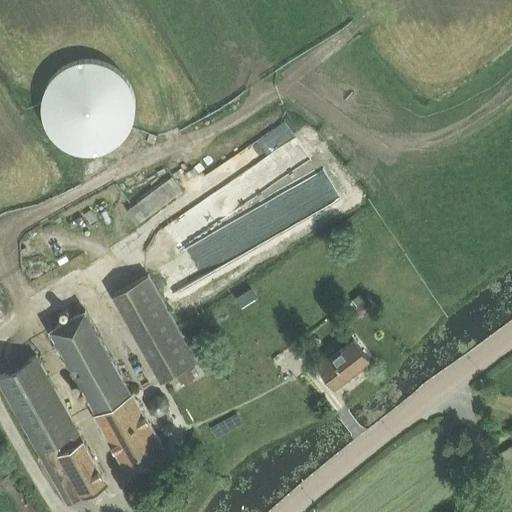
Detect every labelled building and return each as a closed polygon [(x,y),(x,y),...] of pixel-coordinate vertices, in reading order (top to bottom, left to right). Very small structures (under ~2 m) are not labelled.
[(70,147),(85,151),(98,151),(116,143),(128,130),(135,112),(134,92),(123,72),(111,63),(92,58),(73,61),(56,72),(47,84),(43,101),(45,120),(56,137),(70,147)] [(139,225),(184,193),(172,176),(128,209),(139,225)] [(148,274),(113,293),(163,381),(168,378),(177,373),(185,368),(197,362),(148,274)] [(243,307),(258,297),(252,287),(237,296),(243,307)] [(359,306),(358,311),(362,315),(366,315),(372,309),(373,304),(370,301),(365,300),(359,306)] [(128,471),(166,450),(133,390),(131,391),(85,309),(50,328),(96,411),(94,412),(128,471)] [(335,388),(371,360),(354,338),(318,366),(335,388)] [(0,380),(69,502),(108,480),(37,355),(0,375),(0,380)] [(178,376),(172,380),(177,387),(183,384),(184,386),(192,381),(191,379),(198,375),(193,368),(187,371),(185,368),(177,373),(178,376)] [(150,398),(147,406),(152,414),(160,416),(168,411),(170,403),(165,395),(157,393),(150,398)] [(511,470),(511,444),(500,452),(511,470)]
